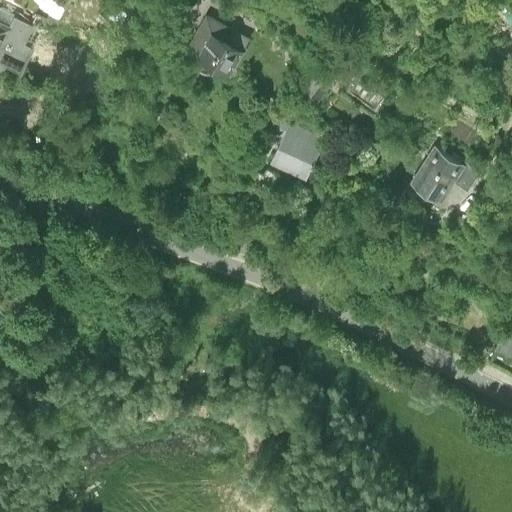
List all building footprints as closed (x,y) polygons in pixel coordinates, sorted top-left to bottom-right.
[(0,0),(0,45),(1,45),(2,44),(3,41),(20,48),(30,26),(21,21),(29,5),(34,6),(36,0),(0,0)] [(257,12),(235,0),(212,0),(200,21),(208,26),(207,28),(238,45),(257,12)] [(314,82),(332,55),(323,48),(304,75),(314,82)] [(332,117),(283,94),(276,107),(290,114),(278,140),(313,157),(332,117)] [(444,112),(421,147),(448,166),(465,142),(478,151),(489,136),(472,126),(470,129),(444,112)] [(99,173),(71,162),(64,181),(92,192),(99,173)] [(267,232),(246,225),(239,245),(260,252),(267,232)] [(511,328),(503,325),(495,345),(511,352),(511,328)]
